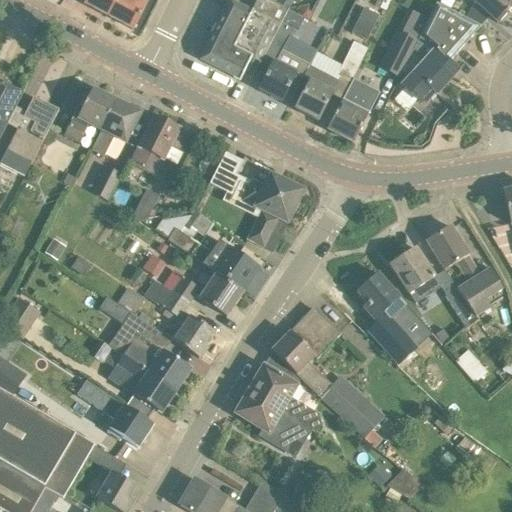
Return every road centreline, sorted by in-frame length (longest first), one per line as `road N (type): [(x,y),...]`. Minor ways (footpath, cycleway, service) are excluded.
road 1 (residential): [(151,511),(355,177)]
road 2 (residential): [(355,177),(147,75)]
road 3 (residential): [(147,75),(2,0)]
road 4 (residential): [(355,177),(375,182),(507,165)]
